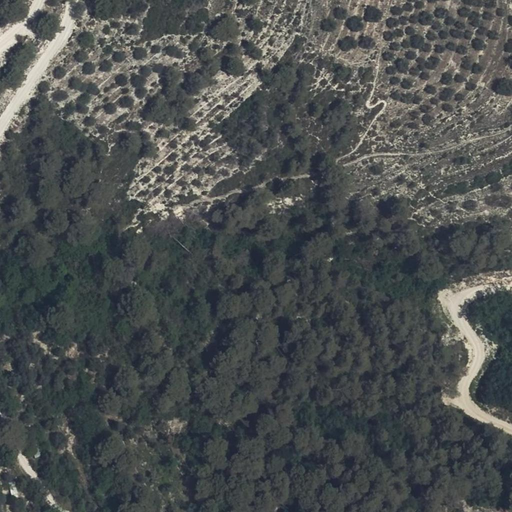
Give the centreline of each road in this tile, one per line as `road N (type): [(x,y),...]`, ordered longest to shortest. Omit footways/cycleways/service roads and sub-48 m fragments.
road 1 (track): [(511,289),(467,291),(454,311),(477,355),(465,387),(468,404),(511,429)]
road 2 (track): [(0,124),(60,38),(71,0)]
road 3 (track): [(63,511),(20,457),(0,408)]
